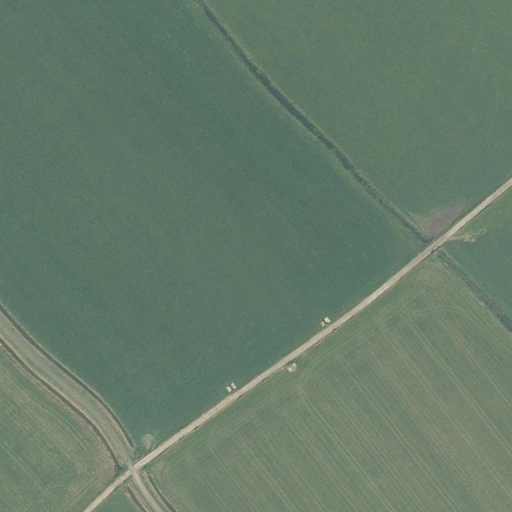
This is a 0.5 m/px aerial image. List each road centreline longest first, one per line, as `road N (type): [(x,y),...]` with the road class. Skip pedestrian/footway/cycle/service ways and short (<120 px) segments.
road 1 (track): [(90,511),(131,471),(346,317),(511,180)]
road 2 (unclassified): [(158,511),(92,411),(0,324)]
